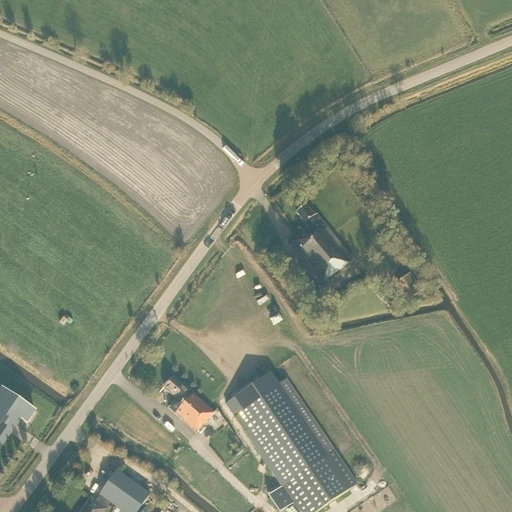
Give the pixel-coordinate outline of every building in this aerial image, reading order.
[(298,238),(299,239),(291,245),(321,284),(353,261),(317,214),(314,217),(306,206),(296,213),(310,230),(298,238)] [(396,284),(409,301),(423,290),(410,273),(396,284)] [(271,374),(225,404),(281,488),(268,496),(279,511),(281,511),(293,505),(297,511),(317,511),(357,485),(286,380),(279,385),(271,374)] [(165,388),(177,399),(169,408),(197,433),(215,413),(190,391),(190,390),(184,384),(182,385),(174,378),(165,388)] [(1,390),(0,391),(0,446),(19,419),(27,424),(35,413),(1,390)] [(216,414),(210,420),(217,426),(222,420),(216,414)] [(100,496),(95,503),(91,500),(82,511),(103,511),(105,510),(108,511),(137,511),(150,495),(118,471),(100,496)]
